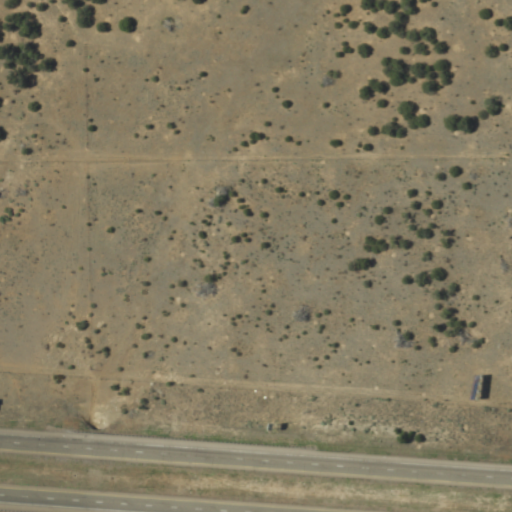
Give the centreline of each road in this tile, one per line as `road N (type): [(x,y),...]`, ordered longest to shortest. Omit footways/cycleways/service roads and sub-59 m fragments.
road 1 (motorway): [(511,484),(0,447)]
road 2 (motorway): [(0,492),(254,511)]
